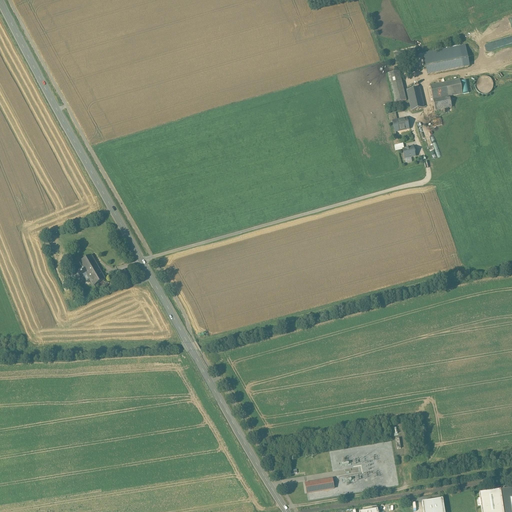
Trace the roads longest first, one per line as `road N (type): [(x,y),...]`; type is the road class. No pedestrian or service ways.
road 1 (secondary): [(0,1),(286,511)]
road 2 (track): [(285,509),(511,469)]
